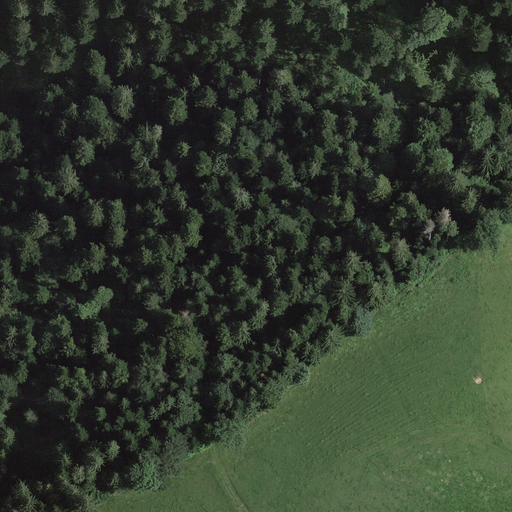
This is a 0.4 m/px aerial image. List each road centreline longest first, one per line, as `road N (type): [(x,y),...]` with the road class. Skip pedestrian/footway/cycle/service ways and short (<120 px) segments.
road 1 (track): [(20,75),(58,69),(156,19),(248,6),(322,37),(393,107),(395,152),(357,276),(226,357),(209,424),(215,457)]
road 2 (track): [(511,195),(450,184),(357,276)]
